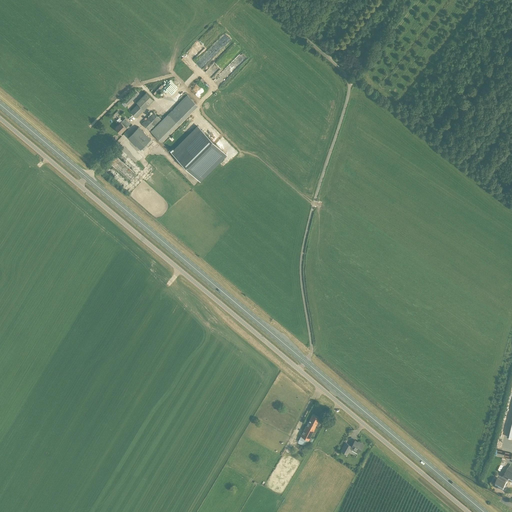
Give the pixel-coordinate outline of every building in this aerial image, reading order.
[(139,94),(135,90),(124,101),(128,105),(139,94)] [(136,102),(138,104),(130,111),(136,118),(154,101),(146,93),(136,102)] [(150,131),(161,142),(198,105),(187,95),(150,131)] [(153,111),(142,123),(149,131),(161,119),(153,111)] [(121,122),(115,128),(121,133),(126,128),(130,123),(125,118),(121,122)] [(198,126),(172,153),(199,180),(226,154),(198,126)] [(139,127),(128,137),(141,149),(151,139),(139,127)] [(320,423),(317,422),(320,417),(313,414),(307,425),(301,435),(309,439),(314,429),(316,425),(318,426),(320,423)] [(352,446),(345,443),(341,451),(347,455),(351,448),(358,453),(363,444),(360,442),(359,443),(355,441),(352,446)] [(503,491),(508,480),(511,482),(511,465),(504,478),(503,477),(502,480),(499,479),(495,486),(503,491)]
